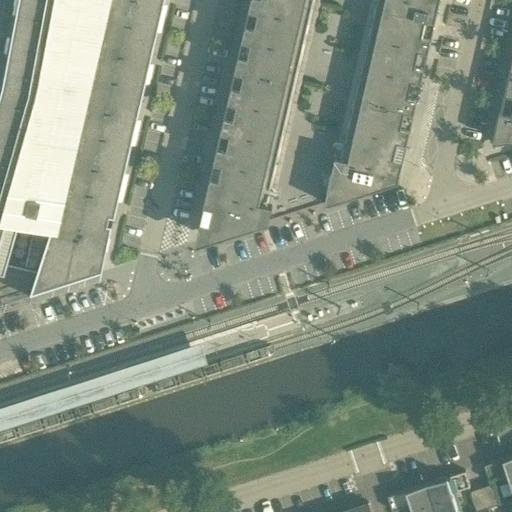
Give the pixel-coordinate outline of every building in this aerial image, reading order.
[(17,0),(3,76),(0,87),(0,304),(103,273),(165,0),(17,0)] [(251,0),(196,241),(400,175),(439,0),(251,0)] [(511,91),(505,90),(494,139),(495,139),(496,139),(511,133),(511,91)] [(508,473),(511,484),(511,454),(485,463),(490,479),(508,473)] [(465,470),(427,482),(436,511),(458,511),(452,491),(470,485),(465,470)] [(411,504),(413,511),(436,511),(427,482),(388,494),(393,510),(411,504)] [(493,482),(481,486),(488,506),(500,502),(493,482)] [(488,506),(481,486),(470,490),(476,510),(488,506)] [(372,511),(369,501),(349,507),(350,511),(372,511)]
